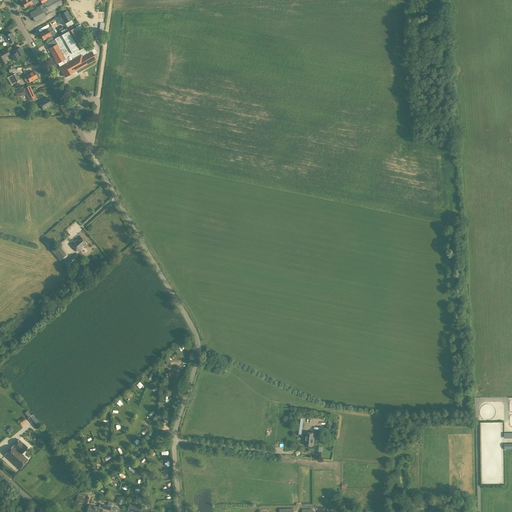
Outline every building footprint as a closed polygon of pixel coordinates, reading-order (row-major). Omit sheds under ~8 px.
[(47,10),(48,12),(63,4),(60,0),(48,0),(43,3),(44,4),(39,6),(40,8),(30,13),(35,21),(45,16),(43,13),(47,10)] [(67,11),(59,15),(64,24),(72,20),(67,11)] [(76,27),(55,39),(65,58),(83,48),(80,41),(81,36),(79,31),(83,29),(80,25),(76,27)] [(54,30),(53,30),(51,27),(39,34),(43,40),(55,33),(54,30)] [(0,35),(0,42),(1,43),(3,42),(4,42),(7,41),(9,44),(15,40),(12,32),(5,36),(4,34),(0,35)] [(49,49),(57,64),(65,60),(64,59),(65,58),(55,39),(48,43),(51,48),(49,49)] [(92,46),(84,51),(83,48),(65,58),(67,60),(66,60),(67,62),(59,67),(65,77),(77,71),(77,70),(96,59),(93,54),(96,53),(92,46)] [(12,55),(15,61),(20,59),(19,56),(23,54),(20,48),(15,50),(12,52),(14,54),(12,55)] [(4,57),(9,54),(7,50),(0,53),(0,59),(1,61),(5,59),(4,57)] [(25,80),(27,84),(37,78),(33,71),(26,75),(28,79),(25,80)] [(9,77),(13,84),(19,81),(15,74),(9,77)] [(36,98),(30,85),(24,88),(30,100),(36,98)] [(24,89),(14,91),(16,98),(26,95),(24,89)] [(39,103),(43,109),(52,104),(48,98),(39,103)] [(72,245),(79,252),(87,245),(81,237),(72,245)] [(52,252),(59,260),(66,255),(59,246),(52,252)] [(68,267),(76,261),(71,256),(64,262),(68,267)] [(42,425),(33,414),(28,418),(37,429),(42,425)] [(19,440),(5,455),(20,469),(28,460),(21,454),(27,447),(19,440)] [(75,501),(83,503),(85,497),(77,495),(75,501)] [(427,508),(426,500),(417,500),(417,508),(427,508)] [(97,511),(98,510),(102,511),(104,504),(100,503),(98,507),(88,505),(86,511),(97,511)] [(129,503),(127,510),(131,511),(144,511),(145,510),(141,509),(142,507),(129,503)]
